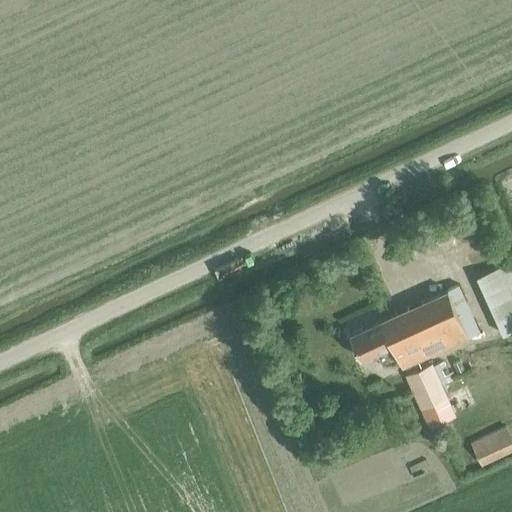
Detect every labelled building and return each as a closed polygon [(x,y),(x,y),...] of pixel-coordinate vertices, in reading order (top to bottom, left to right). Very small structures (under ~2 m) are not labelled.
[(474,276),(502,334),(511,328),(511,266),(509,260),(474,276)] [(389,344),(400,367),(467,336),(453,307),(465,302),(457,284),(347,335),(357,358),(389,344)] [(402,375),(417,408),(443,396),(428,363),(402,375)] [(403,425),(414,449),(438,438),(427,414),(403,425)] [(470,442),(481,464),(511,447),(511,443),(503,426),(470,442)]
